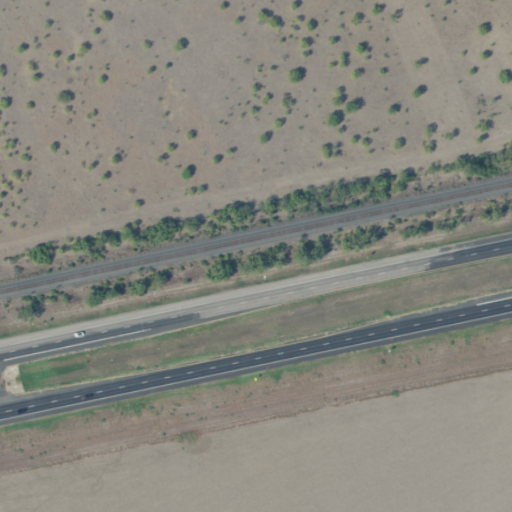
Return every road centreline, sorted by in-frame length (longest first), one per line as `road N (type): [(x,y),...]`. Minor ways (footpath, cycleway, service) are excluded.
road 1 (trunk): [(511,243),(0,352)]
road 2 (trunk): [(0,411),(511,304)]
